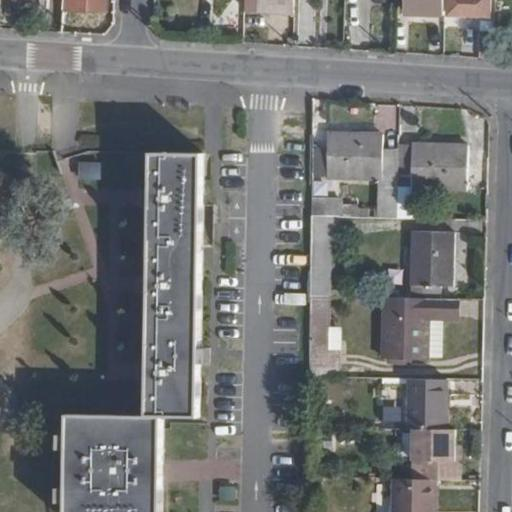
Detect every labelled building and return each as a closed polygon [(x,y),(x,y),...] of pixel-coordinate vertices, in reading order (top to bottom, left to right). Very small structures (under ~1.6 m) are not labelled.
[(74,0),(75,8),(101,8),(101,0),(74,0)] [(248,0),(248,10),(295,11),(295,0),(248,0)] [(408,0),(408,13),(445,14),(444,0),(408,0)] [(451,0),(451,14),(492,17),(492,0),(451,0)] [(480,31),(480,58),(494,59),(495,32),(480,31)] [(332,146),(314,146),(314,174),(331,174),(386,176),(386,184),(400,185),(401,150),(386,149),(386,134),(332,132),(332,146)] [(472,146),(401,143),(401,150),(400,185),(415,185),(471,189),(472,146)] [(67,415),(65,511),(161,511),(162,481),(163,470),(163,460),(163,430),(164,418),(197,419),(202,154),(151,153),(150,196),(148,285),(147,374),(146,416),(67,415)] [(99,179),(98,162),(74,163),(74,179),(99,179)] [(415,185),(400,185),(399,217),(414,218),(415,185)] [(336,215),(313,214),(312,295),(329,296),(331,239),(336,239),(336,215)] [(410,298),(442,300),(442,282),(453,282),(454,232),(412,230),(410,278),(412,278),(410,298)] [(329,296),(312,295),(311,377),(339,377),(340,350),(328,350),(329,296)] [(456,317),(456,300),(442,300),(410,298),(387,298),(385,360),(428,361),(428,356),(429,316),(443,316),(456,317)] [(442,356),(443,316),(429,316),(428,356),(442,356)] [(448,428),(448,379),(409,379),(408,428),(413,428),(448,428)] [(456,428),(448,428),(413,428),(413,458),(430,458),(431,479),(438,478),(463,479),(463,456),(455,456),(455,443),(456,428)] [(431,479),(394,477),(394,511),(437,511),(438,499),(430,499),(431,483),(438,483),(438,478),(431,479)]
